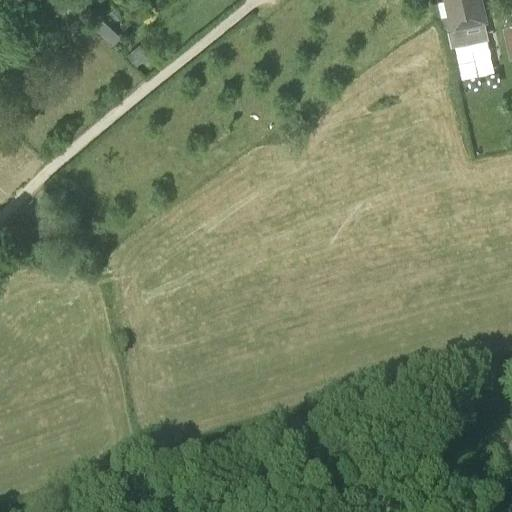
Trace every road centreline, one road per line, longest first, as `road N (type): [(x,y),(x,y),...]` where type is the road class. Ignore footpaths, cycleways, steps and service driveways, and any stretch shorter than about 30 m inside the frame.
road 1 (track): [(27,511),(312,414),(511,357)]
road 2 (unclassified): [(254,0),(0,216)]
